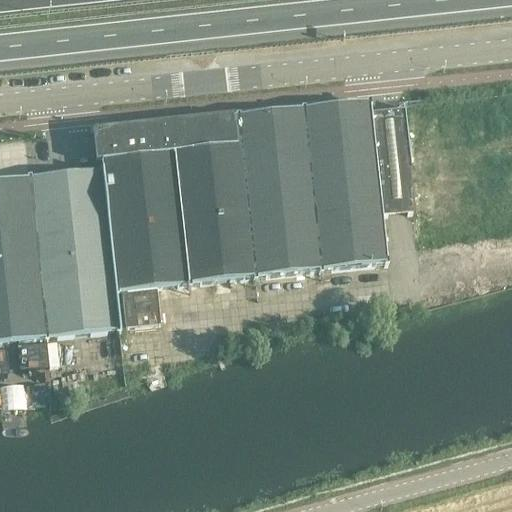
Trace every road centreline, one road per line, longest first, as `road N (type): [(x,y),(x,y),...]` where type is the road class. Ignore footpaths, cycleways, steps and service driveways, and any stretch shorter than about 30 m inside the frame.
road 1 (secondary): [(0,105),(511,48)]
road 2 (motorway): [(0,46),(434,0)]
road 3 (tertiary): [(320,511),(511,459)]
